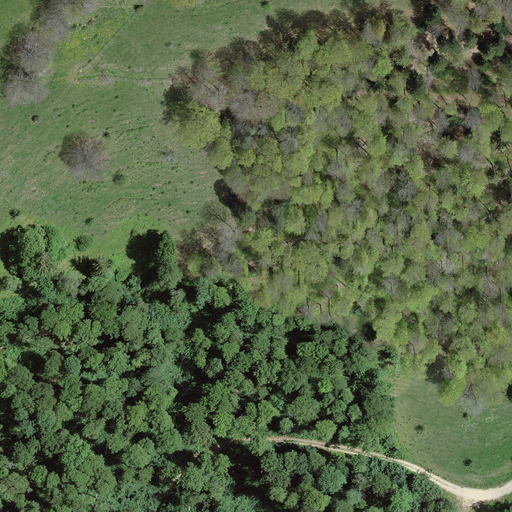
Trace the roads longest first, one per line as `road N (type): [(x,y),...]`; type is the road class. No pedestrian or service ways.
road 1 (track): [(511,98),(107,74),(30,81),(0,93)]
road 2 (track): [(157,511),(196,461),(255,441),(368,453),(469,491),(511,485)]
